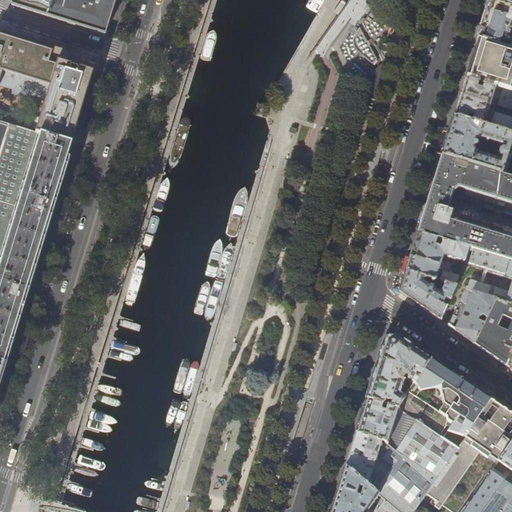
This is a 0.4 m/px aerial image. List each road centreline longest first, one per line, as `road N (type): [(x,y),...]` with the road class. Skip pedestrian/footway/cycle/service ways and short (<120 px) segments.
road 1 (secondary): [(153,0),(0,484)]
road 2 (secondary): [(368,292),(459,0)]
road 3 (secondary): [(301,511),(368,292)]
road 4 (residential): [(368,292),(511,392)]
